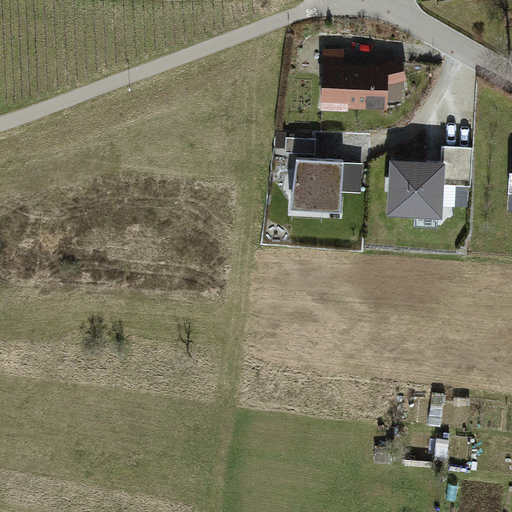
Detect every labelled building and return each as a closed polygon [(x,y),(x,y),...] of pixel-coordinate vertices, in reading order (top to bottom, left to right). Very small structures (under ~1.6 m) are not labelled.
[(346,47),(323,47),(323,60),(322,105),(389,106),(390,82),(408,78),(403,55),(385,59),(385,61),(345,60),(346,47)] [(286,151),(316,153),(317,144),(317,138),(287,135),(286,151)] [(443,143),(443,157),(448,157),(447,181),(471,182),(474,145),(443,143)] [(316,153),(298,152),(294,201),(343,204),(346,155),(316,153)] [(443,157),(392,153),(388,210),(445,214),(447,181),(448,157),(443,157)] [(362,189),(364,160),(348,159),(346,188),(362,189)]
